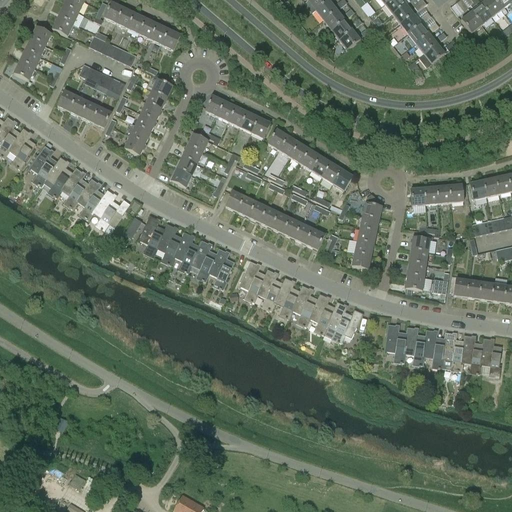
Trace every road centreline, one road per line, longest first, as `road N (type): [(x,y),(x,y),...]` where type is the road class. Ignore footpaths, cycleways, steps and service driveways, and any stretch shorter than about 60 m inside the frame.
road 1 (tertiary): [(193,0),(301,94),(359,122),(442,127),(511,101)]
road 2 (tertiary): [(511,73),(446,102),(375,102),(307,68),(227,0)]
road 3 (residential): [(144,197),(379,305)]
road 4 (unclassified): [(436,511),(261,452)]
road 5 (residential): [(0,98),(144,197)]
road 6 (unclassified): [(128,390),(0,308)]
road 7 (unclassified): [(261,452),(128,390)]
road 8 (track): [(376,491),(511,497)]
road 9 (residential): [(379,305),(511,330)]
